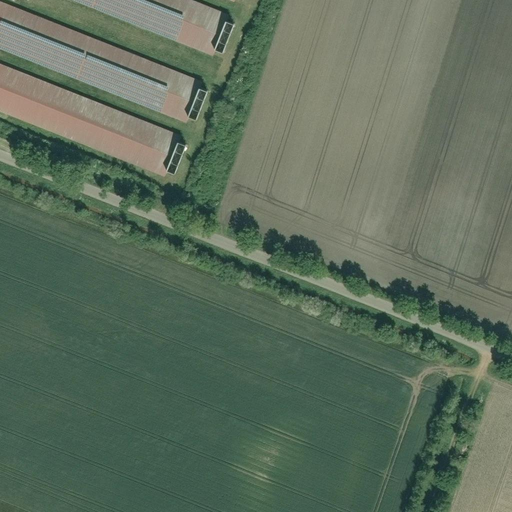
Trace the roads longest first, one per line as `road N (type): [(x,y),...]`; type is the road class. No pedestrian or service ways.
road 1 (unclassified): [(0,158),(511,360)]
road 2 (track): [(493,353),(438,511)]
